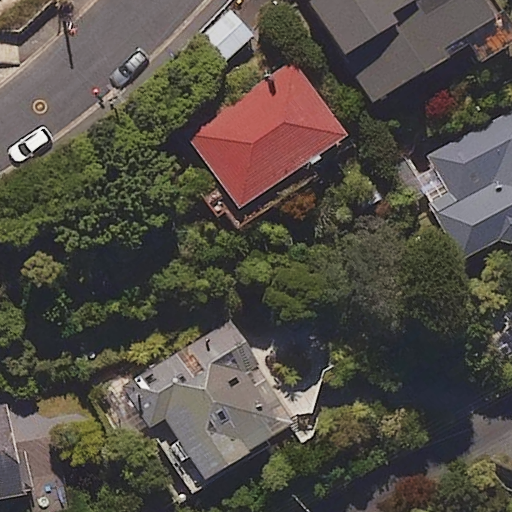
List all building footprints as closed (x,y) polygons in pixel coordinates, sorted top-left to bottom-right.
[(488,22),(474,0),(318,0),(308,6),(374,111),(467,53),(479,73),(511,52),(511,35),(499,15),(488,22)] [(254,38),(229,11),(200,39),(224,65),(254,38)] [(348,141),(292,64),(187,141),(243,218),(348,141)] [(430,207),(459,264),(501,243),(507,255),(511,252),(511,114),(427,158),(447,199),(430,207)] [(511,358),(511,311),(480,325),(496,365),(511,358)] [(297,433),(230,322),(127,385),(122,377),(100,391),(131,443),(150,431),(190,497),(297,433)] [(0,503),(24,498),(3,405),(0,405),(0,503)]
